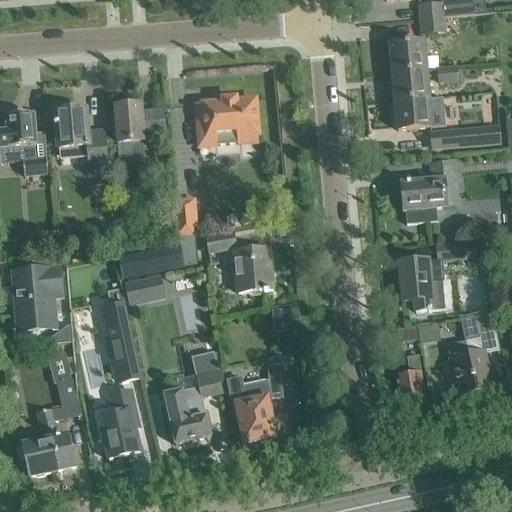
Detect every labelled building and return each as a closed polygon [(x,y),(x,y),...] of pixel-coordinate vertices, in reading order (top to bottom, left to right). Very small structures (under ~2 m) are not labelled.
[(421,22),(447,20),(460,19),(459,6),(420,9),(421,22)] [(447,20),(421,22),(422,38),(448,36),(447,20)] [(393,76),(429,72),(426,44),(390,47),(393,76)] [(441,86),(461,84),(460,70),(439,72),(441,86)] [(429,72),(393,76),(394,91),(392,91),(393,101),(395,101),(395,104),(431,101),(429,72)] [(217,146),(219,146),(239,144),(238,137),(258,136),(258,133),(260,128),(259,123),(257,120),(255,102),(236,103),(236,100),(222,101),(222,104),(196,107),(199,139),(216,137),(217,146)] [(434,129),(431,101),(395,104),(398,132),(434,129)] [(142,136),(166,134),(165,114),(153,115),(153,120),(142,121),(141,108),(116,110),(119,145),(117,145),(119,163),(144,161),(142,136)] [(107,177),(106,157),(104,134),(88,135),(86,112),(56,114),(56,117),(54,118),(56,151),(62,150),(63,162),(88,160),(89,178),(107,177)] [(0,165),(0,167),(23,165),(24,178),(48,176),(45,135),(36,135),(34,116),(6,118),(7,133),(0,133),(0,165)] [(432,137),(433,151),(501,146),(499,132),(432,137)] [(453,165),(451,165),(431,167),(433,183),(411,185),(410,183),(407,184),(407,186),(403,186),(407,227),(438,224),(436,210),(447,209),(446,197),(457,196),(453,165)] [(200,236),(197,203),(177,205),(180,238),(200,236)] [(209,256),(238,251),(236,235),(207,241),(209,256)] [(479,244),(467,245),(438,248),(439,264),(465,262),(465,266),(481,265),(479,244)] [(239,295),(244,295),(264,293),(264,294),(269,294),(268,292),(273,292),(269,251),(235,254),(239,295)] [(39,330),(53,329),(50,298),(61,297),(59,272),(57,272),(56,259),(32,262),(33,280),(30,281),(29,276),(17,277),(18,284),(17,284),(19,304),(21,322),(39,321),(39,330)] [(417,313),(432,312),(432,311),(445,310),(442,282),(430,283),(429,263),(400,266),(403,305),(416,304),(417,313)] [(144,282),(124,286),(128,302),(147,298),(144,282)] [(122,291),(108,294),(111,310),(125,307),(122,291)] [(111,310),(106,311),(122,385),(142,381),(125,307),(111,310)] [(468,357),(440,363),(445,385),(458,382),(461,398),(492,392),(485,356),(500,352),(492,315),(476,318),(480,340),(465,344),(468,357)] [(427,328),(417,329),(419,342),(429,340),(427,328)] [(400,345),(419,342),(417,329),(398,332),(400,345)] [(192,359),(199,389),(202,400),(224,395),(215,354),(192,359)] [(410,376),(395,379),(401,412),(426,407),(417,358),(407,360),(410,376)] [(268,383),(270,401),(283,399),(280,367),(267,368),(268,383)] [(234,407),(231,408),(234,421),(240,420),(245,445),(275,439),(267,401),(270,401),(268,383),(256,385),(243,388),(241,380),(228,383),(232,402),(233,402),(234,407)] [(72,382),(57,385),(62,410),(37,415),(43,443),(18,449),(22,466),(28,464),(31,479),(74,470),(67,437),(57,439),(54,425),(80,419),(72,382)] [(199,389),(165,397),(176,447),(211,439),(202,400),(199,389)] [(104,442),(105,446),(106,450),(107,450),(110,461),(140,455),(135,432),(138,431),(134,414),(131,415),(127,397),(111,400),(115,419),(101,423),(101,425),(95,426),(99,443),(104,442)]
